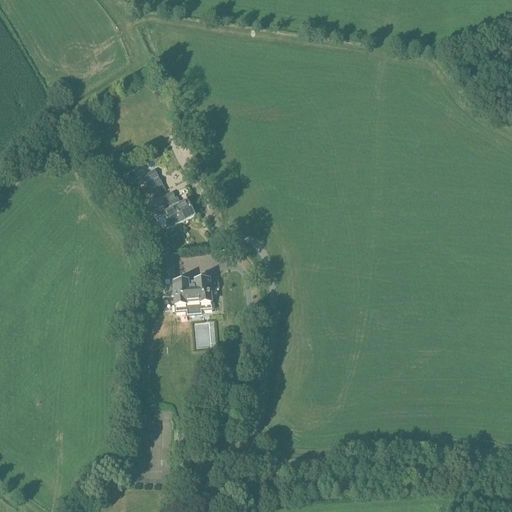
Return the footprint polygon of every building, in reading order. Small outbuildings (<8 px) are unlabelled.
[(180,130),(173,134),(182,152),(189,149),(190,148),(186,141),(180,130)] [(154,171),(145,176),(149,183),(155,180),(158,178),(154,171)] [(149,183),(146,185),(150,193),(158,189),(158,188),(159,188),(155,180),(149,183)] [(173,193),(167,196),(171,202),(176,199),(173,193)] [(164,205),(171,202),(167,196),(161,199),(164,205)] [(189,201),(174,209),(182,223),(197,215),(189,201)] [(132,202),(122,207),(130,222),(140,217),(132,202)] [(170,230),(182,223),(174,209),(162,215),(170,230)] [(174,282),(171,255),(158,256),(160,283),(161,283),(174,282)] [(212,312),(211,304),(210,293),(215,292),(217,290),(217,285),(215,282),(209,283),(174,286),(174,282),(161,283),(162,299),(175,298),(176,314),(187,314),(187,310),(200,310),(201,312),(212,312)] [(208,324),(194,325),(196,348),(210,347),(208,324)]
